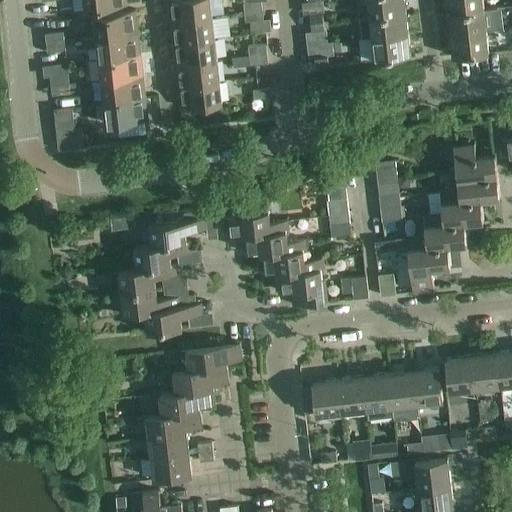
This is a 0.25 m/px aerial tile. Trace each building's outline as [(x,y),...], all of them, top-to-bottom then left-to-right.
[(85,0),(86,9),(127,4),(126,0),(85,0)] [(168,0),(171,20),(212,15),(210,0),(168,0)] [(261,0),(243,2),(244,11),(262,9),(261,0)] [(368,0),(370,15),(406,11),(404,0),(368,0)] [(446,0),(448,12),(484,8),(483,0),(446,0)] [(346,7),(348,27),(360,26),(357,6),(346,7)] [(448,12),(451,33),(487,29),(484,8),(448,12)] [(96,36),(138,32),(135,9),(94,14),(96,36)] [(262,9),(244,11),(245,21),(263,19),(262,9)] [(363,38),(372,37),(408,33),(406,11),(370,15),(360,16),(363,38)] [(323,12),(309,13),(310,22),(324,20),(323,12)] [(171,20),(174,41),(215,36),(212,15),(171,20)] [(511,25),(511,18),(488,19),(489,36),(511,33),(511,25)] [(324,20),(310,22),(311,31),(325,29),(324,20)] [(453,56),(489,52),(487,29),(451,33),(453,56)] [(63,31),(46,33),(47,42),(64,40),(63,31)] [(96,36),(84,38),(85,46),(97,44),(99,58),(140,53),(138,32),(96,36)] [(375,59),(411,55),(408,33),(372,37),(375,59)] [(176,63),(217,58),(215,36),(174,41),(176,63)] [(64,40),(47,42),(48,51),(65,49),(64,40)] [(345,40),(333,42),(334,51),(346,50),(345,40)] [(331,41),(307,44),(308,57),(315,57),(315,56),(327,55),(333,54),(331,41)] [(266,43),(248,45),(249,54),(267,52),(266,43)] [(267,52),(249,54),(250,65),(268,63),(267,52)] [(99,58),(101,79),(143,75),(140,53),(99,58)] [(315,65),(328,64),(327,55),(315,56),(315,57),(315,65)] [(176,63),(178,84),(220,79),(217,58),(176,63)] [(69,74),(50,76),(51,85),(70,83),(69,74)] [(104,101),(145,96),(143,75),(101,79),(104,101)] [(215,103),(222,102),(220,79),(178,84),(181,107),(202,104),(215,103)] [(70,83),(51,85),(52,95),(71,93),(70,83)] [(254,98),(272,96),(271,87),(253,89),(254,98)] [(148,119),(145,96),(104,101),(106,123),(148,119)] [(215,103),(202,104),(203,114),(207,113),(208,118),(217,117),(215,103)] [(72,104),(54,106),(55,119),(73,118),(72,104)] [(56,129),(74,127),(73,118),(55,119),(56,129)] [(406,126),(386,133),(388,137),(391,146),(411,139),(408,130),(406,126)] [(74,127),(56,129),(58,149),(82,146),(80,127),(74,127)] [(511,136),(501,138),(503,155),(511,153),(511,136)] [(458,178),(497,174),(495,152),(476,154),(474,141),(453,144),(456,168),(448,169),(449,179),(458,178)] [(397,176),(395,158),(375,161),(378,183),(398,181),(397,176)] [(458,178),(459,188),(440,190),(441,201),(481,197),(499,195),(497,174),(458,178)] [(408,175),(397,176),(398,181),(399,187),(406,186),(409,182),(408,175)] [(426,202),(437,200),(434,180),(424,181),(426,202)] [(300,188),(304,201),(318,196),(313,183),(300,188)] [(408,202),(418,199),(415,185),(405,187),(408,202)] [(347,197),(347,191),(329,193),(330,199),(347,197)] [(399,192),(379,195),(380,206),(400,204),(399,192)] [(330,199),(327,199),(349,209),(347,197),(330,199)] [(464,220),(483,218),(481,197),(441,201),(442,211),(424,213),(425,224),(464,220)] [(402,216),(400,204),(380,206),(382,218),(402,216)] [(285,230),(288,229),(286,219),(269,220),(268,205),(249,207),(250,211),(223,214),(224,231),(241,229),(242,235),(285,229),(285,230)] [(350,221),(349,209),(330,223),(350,221)] [(122,216),(110,217),(112,229),(124,228),(122,216)] [(186,240),(185,229),(206,227),(205,216),(150,223),(152,244),(186,240)] [(407,236),(408,247),(447,243),(466,241),(464,220),(425,224),(426,234),(407,236)] [(350,221),(330,223),(331,235),(351,233),(350,221)] [(302,249),(303,249),(305,249),(304,238),(286,240),(285,230),(285,229),(242,235),(240,236),(242,250),(259,248),(260,253),(302,248),(302,249)] [(170,263),(169,252),(191,250),(190,239),(186,240),(152,244),(135,246),(137,267),(170,263)] [(450,264),(447,243),(408,247),(413,290),(434,288),(431,266),(450,264)] [(276,268),(277,272),(319,267),(319,268),(320,268),(322,268),(321,257),(304,259),(303,249),(302,249),(302,248),(260,253),(257,256),(259,270),(276,268)] [(119,269),(121,290),(155,286),(154,275),(175,273),(174,262),(170,263),(137,267),(119,269)] [(321,278),(320,268),(319,268),(319,267),(277,272),(274,275),(276,289),(294,287),(294,292),(291,294),(292,304),(327,300),(324,278),(321,278)] [(379,294),(394,292),(391,271),(377,273),(379,294)] [(351,276),(341,277),(342,292),(353,291),(353,297),(368,296),(366,274),(351,276)] [(156,297),(155,286),(121,290),(124,312),(146,309),(179,305),(179,304),(178,295),(156,297)] [(201,302),(179,304),(179,305),(146,309),(148,330),(182,326),(181,315),(202,312),(201,302)] [(189,368),(226,364),(226,359),(242,357),(240,341),(186,347),(189,368)] [(500,384),(511,383),(511,350),(496,352),(500,384)] [(475,387),(500,384),(496,352),(471,355),(475,387)] [(450,390),(475,387),(471,355),(446,358),(450,390)] [(176,391),(213,387),(212,381),(228,379),(226,364),(189,368),(173,370),(176,391)] [(439,366),(414,369),(417,402),(443,399),(439,366)] [(414,369),(389,372),(392,405),(417,402),(414,369)] [(389,372),(364,375),(367,408),(369,417),(394,414),(392,405),(389,372)] [(364,375),(339,378),(342,411),(367,408),(364,375)] [(317,414),(342,411),(339,378),(313,381),(317,414)] [(162,413),(200,409),(199,403),(215,402),(213,387),(176,391),(160,392),(162,413)] [(489,399),(477,401),(479,421),(492,419),(489,399)] [(149,436),(187,431),(186,426),(201,424),(200,409),(162,413),(146,415),(149,436)] [(495,425),(480,427),(481,436),(496,435),(495,425)] [(480,427),(466,428),(467,438),(481,436),(480,427)] [(151,456),(189,452),(187,431),(149,436),(151,456)] [(436,439),(422,441),(423,450),(437,449),(436,439)] [(212,440),(197,442),(198,451),(213,449),(212,440)] [(396,441),(376,444),(378,455),(398,453),(396,441)] [(422,441),(407,442),(408,452),(423,450),(422,441)] [(371,446),(357,448),(358,458),(372,456),(371,446)] [(213,449),(198,451),(199,460),(214,458),(213,449)] [(321,452),(322,462),(337,460),(336,451),(321,452)] [(191,472),(189,452),(151,456),(154,477),(191,472)] [(415,461),(418,487),(450,483),(448,457),(415,461)] [(404,459),(379,461),(381,477),(405,475),(404,459)] [(378,461),(368,463),(370,477),(379,476),(378,461)] [(418,487),(421,511),(453,508),(450,483),(418,487)] [(144,490),(131,492),(132,504),(133,511),(166,511),(166,505),(161,505),(159,489),(144,490)] [(127,511),(125,495),(115,496),(116,511),(127,511)] [(383,511),(382,501),(373,503),(373,511),(383,511)] [(182,511),(181,503),(166,505),(166,511),(182,511)]
